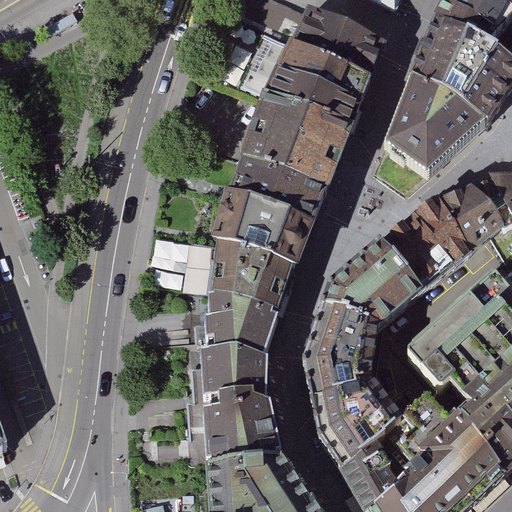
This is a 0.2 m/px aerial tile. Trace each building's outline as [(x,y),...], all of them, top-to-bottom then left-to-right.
[(264,0),(244,32),(284,49),(371,91),(389,55),(264,0)] [(352,0),(384,15),(391,0),(352,0)] [(443,0),(436,11),(492,41),(509,23),(482,0),(443,0)] [(511,0),(482,0),(509,23),(511,25),(511,0)] [(426,30),(481,59),(492,41),(436,11),(426,30)] [(404,86),(486,132),(511,89),(511,76),(481,59),(426,30),(415,59),(404,86)] [(223,83),(254,101),(344,139),(349,129),(360,112),(371,91),(284,49),(244,32),(223,83)] [(387,133),(379,153),(421,183),(486,132),(404,86),(387,133)] [(254,101),(229,167),(317,199),(344,139),(254,101)] [(229,167),(216,198),(306,234),(317,199),(229,167)] [(511,182),(486,182),(468,191),(504,233),(511,233),(511,182)] [(504,233),(468,191),(453,199),(435,209),(473,263),(504,233)] [(306,234),(216,198),(184,297),(199,301),(263,315),(264,323),(284,280),(306,234)] [(473,263),(435,209),(373,248),(415,301),(473,263)] [(415,301),(373,248),(346,271),(319,294),(314,311),(371,332),(415,301)] [(193,324),(209,370),(237,369),(268,379),(264,340),(270,323),(264,323),(262,323),(263,315),(199,301),(199,324),(193,324)] [(444,428),(493,483),(511,466),(511,328),(492,306),(477,318),(462,301),(397,360),(432,401),(443,394),(458,413),(444,428)] [(362,383),(371,332),(314,311),(293,368),(303,416),(310,443),(321,461),(331,479),(397,426),(362,383)] [(209,370),(200,371),(203,403),(204,413),(206,481),(282,477),(268,400),(268,379),(237,369),(209,370)] [(422,406),(397,426),(331,479),(345,502),(349,509),(430,443),(444,428),(422,406)] [(462,511),(493,483),(444,428),(430,443),(349,509),(351,511),(462,511)] [(206,481),(201,482),(196,511),(301,511),(282,477),(206,481)]
